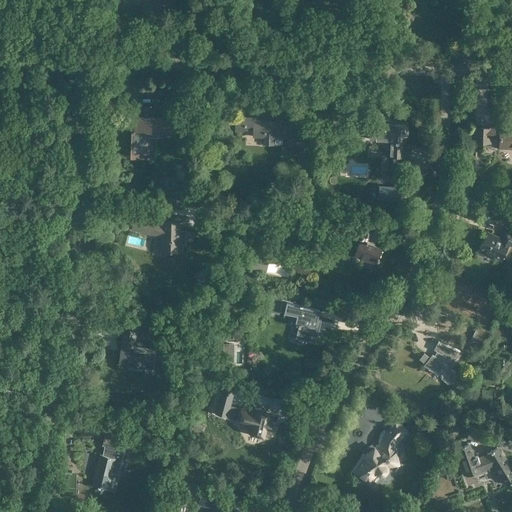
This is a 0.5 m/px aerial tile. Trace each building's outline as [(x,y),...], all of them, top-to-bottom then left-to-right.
[(126,116),(125,126),(134,126),(134,129),(132,129),(132,131),(133,131),(132,156),(150,157),(150,154),(145,154),(146,136),(158,137),(158,131),(175,131),(176,119),(126,116)] [(294,128),(294,122),(255,120),(255,118),(236,117),(235,126),(253,127),(253,136),(264,137),(264,144),(273,144),(273,137),(284,137),(283,144),(294,145),(294,140),(308,141),(308,128),(294,128)] [(352,129),(360,130),(360,122),(352,121),(352,129)] [(390,128),(376,127),(376,124),(370,124),(370,139),(376,139),(376,137),(388,137),(387,148),(385,148),(384,155),(389,155),(389,169),(400,169),(400,156),(409,157),(409,148),(401,148),(401,136),(404,136),(404,125),(391,125),(390,128)] [(511,128),(474,128),(474,141),(491,142),(491,137),(500,137),(499,147),(511,147),(511,128)] [(188,197),(188,192),(173,193),(173,201),(183,200),(182,198),(188,197)] [(359,198),(347,198),(347,209),(359,209),(359,198)] [(135,214),(132,229),(162,236),(162,240),(161,240),(161,248),(161,250),(181,251),(181,249),(182,249),(182,245),(181,245),(182,242),(185,242),(186,230),(180,230),(180,222),(162,221),(162,223),(147,219),(147,217),(135,214)] [(379,258),(378,257),(382,248),(374,245),(367,242),(368,241),(367,241),(372,228),(354,221),(351,228),(355,229),(360,231),(358,236),(361,237),(354,255),(376,263),(377,260),(378,260),(379,258)] [(487,252),(502,259),(509,245),(511,246),(511,245),(511,232),(504,228),(499,238),(490,234),(490,235),(486,233),(478,251),(486,255),(487,252)] [(319,309),(302,305),(303,304),(300,304),(299,305),(290,302),(290,301),(272,297),(268,312),(279,314),(279,311),(284,312),(285,308),(288,309),(287,313),(297,315),(295,322),(299,323),(298,326),(296,338),(316,343),(320,325),(316,324),(319,309)] [(154,350),(133,347),(134,346),(136,332),(135,332),(136,330),(156,333),(157,321),(145,319),(144,327),(136,326),(136,327),(124,325),(120,363),(152,367),(154,350)] [(472,336),(470,339),(482,344),(483,341),(484,341),(488,331),(476,326),(472,335),(472,336)] [(202,338),(199,347),(208,350),(211,341),(202,338)] [(432,354),(427,361),(432,365),(431,367),(451,383),(458,374),(451,368),(455,360),(459,351),(438,341),(434,349),(438,352),(436,356),(432,354)] [(235,390),(223,387),(216,413),(228,416),(227,418),(239,421),(239,419),(252,422),(249,432),(264,436),(267,426),(274,429),(278,417),(270,415),(271,412),(256,408),(255,411),(243,407),(242,408),(231,405),(235,390)] [(396,442),(406,430),(395,421),(385,433),(386,434),(385,435),(385,436),(384,437),(383,438),(383,439),(383,440),(382,442),(382,444),(382,445),(382,447),(382,448),(379,449),(376,450),(374,447),(364,453),(366,457),(363,459),(354,472),(368,481),(374,472),(378,474),(379,475),(380,475),(381,475),(382,475),(383,475),(384,475),(385,474),(386,473),(387,472),(387,471),(387,470),(387,469),(387,466),(398,464),(395,446),(394,446),(395,441),(396,442)] [(196,422),(192,430),(200,434),(204,426),(196,422)] [(133,444),(135,436),(128,434),(106,429),(102,445),(104,446),(102,455),(100,454),(95,471),(97,472),(96,476),(94,476),(92,485),(97,486),(97,487),(108,489),(112,473),(118,474),(126,442),(133,444)] [(511,481),(511,471),(497,447),(490,451),(491,452),(488,454),(488,455),(478,458),(477,456),(473,457),(468,443),(457,447),(467,476),(495,466),(506,485),(511,481)] [(187,506),(188,498),(172,495),(170,506),(176,507),(177,504),(187,506)]
